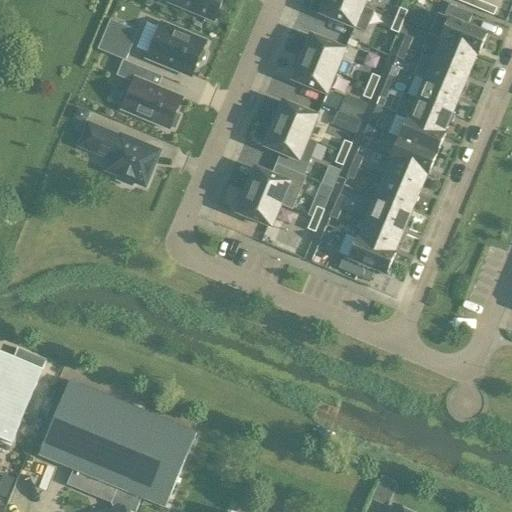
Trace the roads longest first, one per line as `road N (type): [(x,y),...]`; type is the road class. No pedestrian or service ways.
road 1 (residential): [(275,0),(186,219),(184,247),(207,266),(398,347)]
road 2 (residential): [(511,68),(398,347)]
road 3 (residential): [(398,347),(444,365),(470,357),(511,258)]
